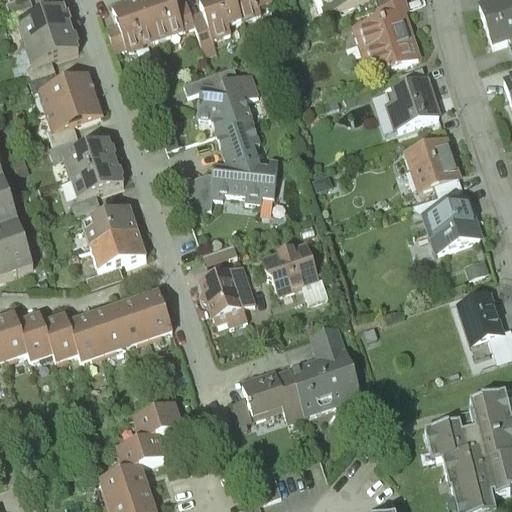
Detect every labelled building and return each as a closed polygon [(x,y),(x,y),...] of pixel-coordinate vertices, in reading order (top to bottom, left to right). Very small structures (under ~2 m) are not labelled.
[(135,0),(124,0),(107,6),(122,50),(150,41),(135,0)] [(172,0),(135,0),(150,41),(183,29),(172,0)] [(234,23),(226,0),(193,0),(208,43),(231,35),(227,25),(234,23)] [(266,0),(226,0),(234,23),(271,11),(266,0)] [(314,0),(320,17),(369,0),(314,0)] [(401,0),(396,0),(344,16),(364,78),(420,61),(401,0)] [(511,0),(507,0),(473,10),(485,52),(511,44),(511,0)] [(65,7),(10,25),(18,51),(74,34),(65,7)] [(74,34),(18,51),(27,78),(82,60),(74,34)] [(88,74),(31,92),(37,113),(94,95),(88,74)] [(511,76),(498,81),(510,118),(511,117),(511,76)] [(235,79),(187,94),(204,142),(252,127),(235,79)] [(386,135),(436,121),(424,80),(374,94),(386,135)] [(94,95),(37,113),(44,134),(101,117),(94,95)] [(263,159),(252,127),(204,142),(215,173),(207,173),(202,206),(270,214),(276,160),(263,159)] [(107,137),(55,152),(63,179),(114,163),(107,137)] [(443,138),(400,151),(413,194),(456,181),(443,138)] [(114,163),(63,179),(70,204),(122,189),(114,163)] [(0,229),(12,226),(0,185),(0,229)] [(430,255),(474,242),(461,200),(418,213),(430,255)] [(127,204),(76,219),(83,246),(135,230),(127,204)] [(0,279),(26,271),(12,226),(0,229),(0,279)] [(135,230),(83,246),(91,271),(142,256),(135,230)] [(264,277),(270,296),(314,282),(302,244),(271,254),(277,273),(264,277)] [(472,283),(494,275),(489,261),(467,269),(472,283)] [(222,331),(245,324),(239,306),(233,308),(222,271),(193,280),(205,320),(218,316),(222,331)] [(157,290),(133,297),(147,343),(171,336),(157,290)] [(133,297),(110,304),(123,350),(147,343),(133,297)] [(452,306),(462,348),(499,339),(489,297),(452,306)] [(110,304),(86,312),(100,357),(123,350),(110,304)] [(34,312),(10,320),(24,365),(48,357),(37,320),(34,312)] [(86,312),(62,319),(76,365),(100,357),(86,312)] [(61,313),(37,320),(48,357),(49,363),(73,356),(61,313)] [(8,315),(0,317),(0,366),(22,359),(8,315)] [(303,336),(310,357),(341,347),(334,326),(303,336)] [(310,357),(285,365),(302,418),(358,400),(341,347),(310,357)] [(285,365),(233,381),(246,423),(280,412),(284,424),(302,418),(285,365)] [(489,511),(486,494),(511,487),(511,432),(503,394),(461,404),(467,432),(454,435),(452,426),(416,434),(423,467),(437,464),(447,511),(489,511)] [(126,419),(134,442),(179,429),(171,405),(126,419)] [(161,461),(153,438),(110,450),(118,474),(161,461)] [(137,469),(93,482),(101,506),(145,492),(137,469)] [(151,511),(145,492),(101,506),(103,511),(151,511)]
